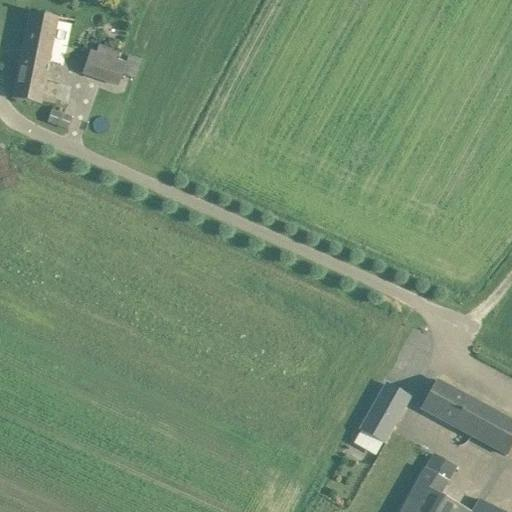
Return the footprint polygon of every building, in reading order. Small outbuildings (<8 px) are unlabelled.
[(60,84),(63,67),(48,64),(57,18),(30,12),(12,99),(40,105),(45,81),(60,84)] [(117,60),(119,52),(99,46),(97,54),(90,51),(82,75),(117,86),(125,63),(117,60)] [(67,129),(71,118),(51,111),(47,122),(67,129)] [(506,455),(511,444),(511,421),(437,381),(421,409),(506,455)] [(386,385),(361,430),(383,442),(409,397),(386,385)] [(468,511),(441,497),(449,482),(424,468),(399,511),(501,511),(479,499),(471,511),(468,511)]
